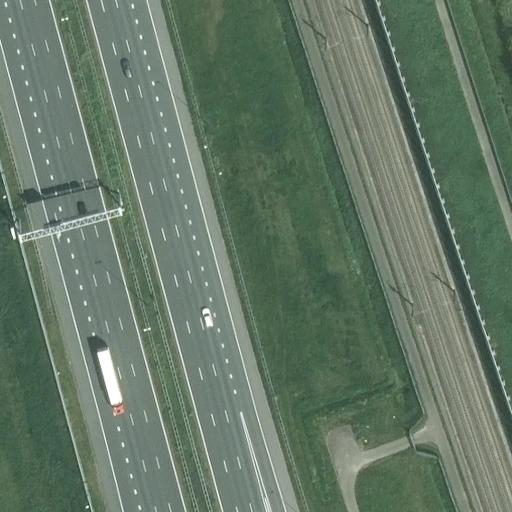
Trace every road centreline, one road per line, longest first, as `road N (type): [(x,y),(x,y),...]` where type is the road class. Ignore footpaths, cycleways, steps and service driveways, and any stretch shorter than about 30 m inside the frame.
road 1 (motorway): [(27,0),(163,511)]
road 2 (motorway): [(216,412),(106,0)]
